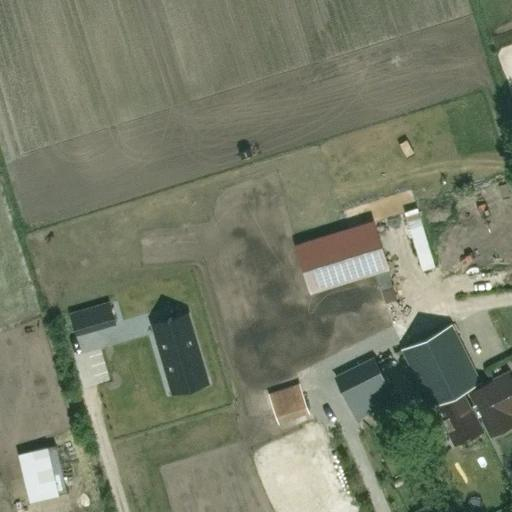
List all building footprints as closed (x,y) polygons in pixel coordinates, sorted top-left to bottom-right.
[(386,303),(398,299),(388,270),(390,269),(375,221),(295,245),(310,293),(331,288),(335,299),(256,323),(271,370),(396,332),(386,303)] [(86,310),(92,329),(115,322),(109,303),(86,310)] [(168,378),(202,368),(186,313),(152,323),(168,378)] [(455,444),(483,430),(477,417),(471,406),(463,391),(481,382),(453,324),(452,324),(452,325),(404,349),(403,348),(431,406),(436,404),(438,409),(435,414),(442,430),(448,429),(455,444)] [(393,400),(387,388),(373,359),(335,377),(350,406),(355,418),(393,400)] [(471,406),(477,417),(482,414),(486,422),(510,410),(494,379),(471,391),(477,404),(471,406)] [(308,414),(299,384),(269,394),(278,423),(308,414)]
